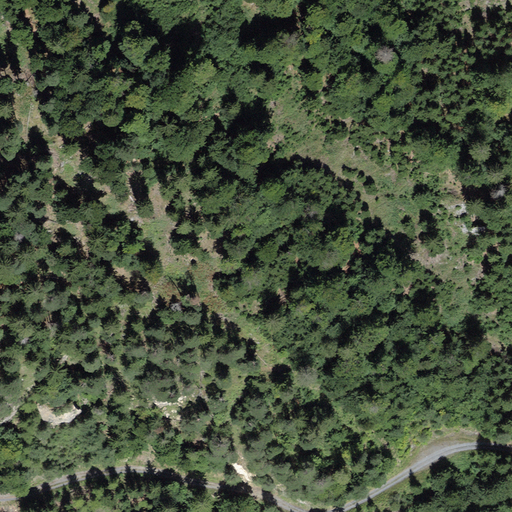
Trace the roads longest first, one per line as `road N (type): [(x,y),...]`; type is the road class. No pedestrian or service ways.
road 1 (track): [(301,511),(249,491),(129,468),(0,500)]
road 2 (track): [(511,450),(440,450),(370,498),(331,511)]
